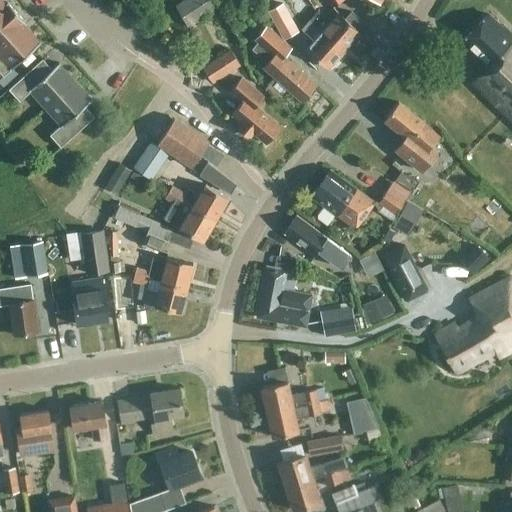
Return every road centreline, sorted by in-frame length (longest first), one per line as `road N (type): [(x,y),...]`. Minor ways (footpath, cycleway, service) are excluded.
road 1 (unclassified): [(218,350),(249,240),(428,0)]
road 2 (unclassified): [(177,356),(0,384)]
road 3 (unclassified): [(254,511),(225,417),(218,350)]
